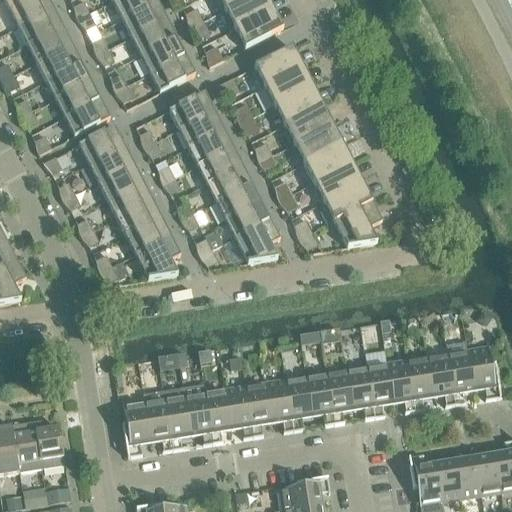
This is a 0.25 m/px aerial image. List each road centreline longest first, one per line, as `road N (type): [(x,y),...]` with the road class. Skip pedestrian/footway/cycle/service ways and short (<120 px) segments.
road 1 (residential): [(78,312),(303,278),(408,249),(422,223),(301,0)]
road 2 (residential): [(359,511),(348,450),(106,486)]
road 3 (residential): [(78,312),(0,148)]
road 4 (residential): [(106,486),(78,312)]
